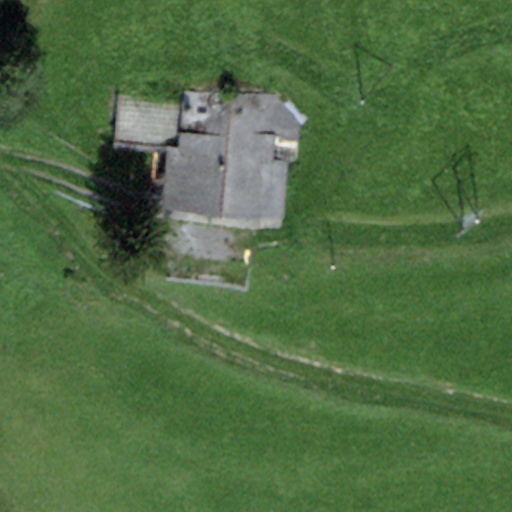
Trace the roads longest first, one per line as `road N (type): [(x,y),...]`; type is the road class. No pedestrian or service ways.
road 1 (track): [(0,167),(13,171),(93,258),(227,344),(347,383),(511,413)]
road 2 (track): [(13,171),(88,185),(157,226),(281,241),(459,234),(511,221)]
road 3 (track): [(281,241),(419,63),(511,26)]
